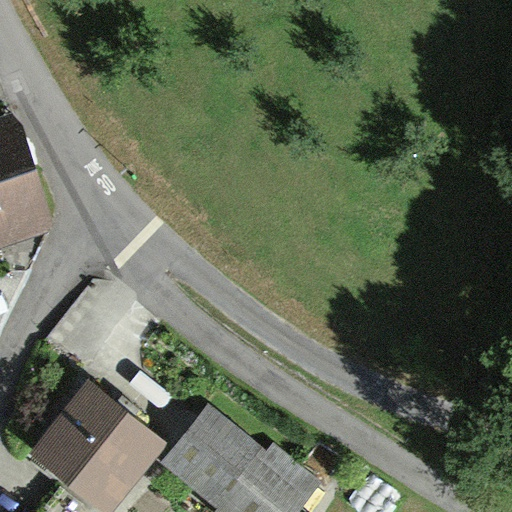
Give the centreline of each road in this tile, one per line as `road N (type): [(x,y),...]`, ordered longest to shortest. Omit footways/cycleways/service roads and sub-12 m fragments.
road 1 (residential): [(0,11),(88,174),(80,245),(0,395)]
road 2 (track): [(511,430),(371,394),(136,242)]
